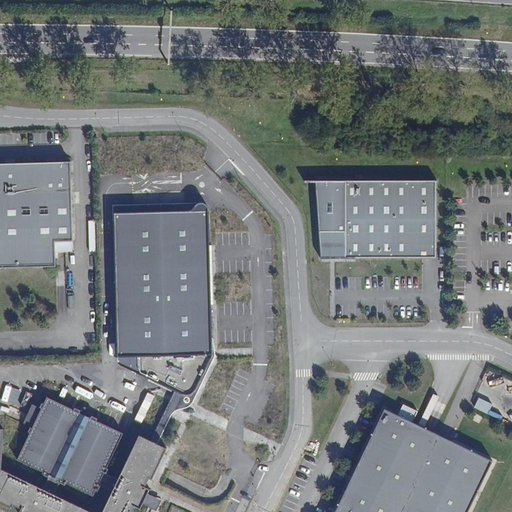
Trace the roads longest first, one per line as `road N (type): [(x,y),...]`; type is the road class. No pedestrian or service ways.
road 1 (trunk): [(0,39),(511,56)]
road 2 (unclassified): [(300,345),(294,220),(266,178),(215,129),(194,119),(0,116)]
road 3 (unclassified): [(511,356),(471,337),(300,345)]
road 4 (unclassified): [(264,511),(303,433),(300,345)]
